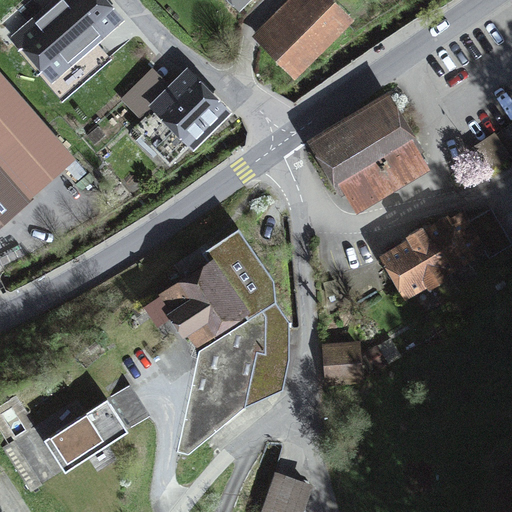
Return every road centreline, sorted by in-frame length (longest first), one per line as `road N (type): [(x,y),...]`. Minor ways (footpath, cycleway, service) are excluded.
road 1 (unclassified): [(306,217),(299,399),(227,458),(180,511)]
road 2 (unclassified): [(0,317),(130,249),(281,142)]
road 3 (unclassified): [(281,142),(484,0)]
road 4 (unclassified): [(306,217),(383,219),(481,196),(511,176)]
road 5 (unclassified): [(281,142),(245,101),(125,0)]
